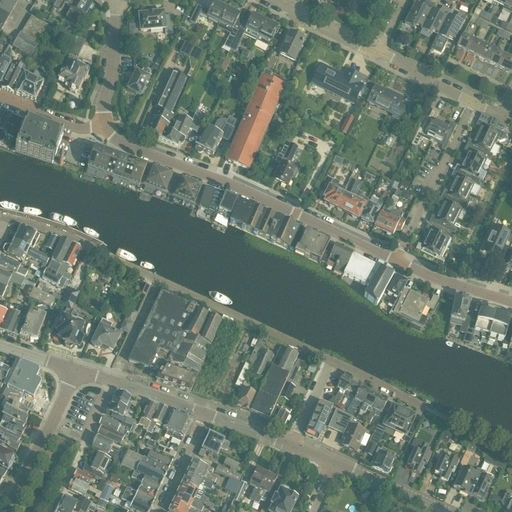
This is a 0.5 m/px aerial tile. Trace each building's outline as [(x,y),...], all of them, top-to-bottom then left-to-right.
[(6,0),(1,0),(0,3),(13,10),(15,5),(6,0)] [(56,0),(52,8),(58,11),(59,11),(60,11),(64,4),(71,8),(75,0),(56,0)] [(92,4),(85,0),(75,0),(71,8),(65,18),(70,21),(71,21),(72,21),(73,21),(77,14),(86,19),(89,14),(89,13),(89,12),(89,11),(88,11),(92,4)] [(366,0),(364,5),(377,11),(380,5),(387,9),(391,2),(387,0),(366,0)] [(511,0),(506,0),(503,7),(504,7),(503,10),(511,14),(511,0)] [(431,10),(434,5),(426,1),(422,8),(414,4),(404,24),(414,29),(416,25),(421,28),(422,28),(431,10)] [(219,24),(227,9),(213,2),(209,11),(198,6),(190,22),(194,24),(199,14),(219,24)] [(0,3),(0,9),(10,15),(13,10),(0,3)] [(447,16),(450,11),(442,7),(439,14),(431,10),(422,28),(421,28),(420,30),(431,35),(433,31),(438,34),(439,34),(447,16)] [(0,9),(0,16),(7,20),(10,15),(0,9)] [(229,49),(235,37),(243,23),(238,17),(239,15),(227,9),(219,24),(217,29),(229,35),(224,47),(229,49)] [(488,22),(491,17),(475,9),(473,14),(488,22)] [(164,17),(163,13),(154,14),(154,13),(148,14),(148,15),(139,16),(140,32),(164,29),(165,35),(172,34),(170,16),(164,17)] [(455,20),(447,16),(439,34),(438,34),(437,36),(431,50),(441,55),(447,41),(449,38),(455,40),(467,17),(459,13),(455,20)] [(49,24),(53,17),(49,14),(45,21),(49,24)] [(243,35),(255,41),(265,21),(263,20),(264,19),(259,17),(258,18),(252,15),(243,35)] [(45,32),(48,26),(31,16),(28,22),(45,32)] [(480,28),(482,22),(471,17),(469,22),(480,28)] [(278,27),(265,21),(255,41),(268,47),(274,34),(276,35),(278,29),(277,29),(278,27)] [(41,38),(45,32),(28,22),(24,28),(41,38)] [(72,40),(74,41),(77,42),(78,39),(77,39),(81,31),(65,23),(61,32),(73,39),(72,40)] [(53,35),(55,31),(48,27),(44,35),(48,37),(53,35)] [(38,44),(41,38),(24,28),(21,34),(38,44)] [(294,62),(304,41),(290,33),(279,55),(294,62)] [(30,58),(38,44),(21,34),(13,48),(30,58)] [(467,53),(473,40),(462,35),(456,47),(467,53)] [(234,52),(241,40),(235,37),(229,49),(234,52)] [(84,42),(78,39),(77,42),(74,41),(69,52),(78,57),(84,42)] [(473,40),(467,53),(478,58),(484,45),(485,46),(486,43),(481,41),(479,43),(473,40)] [(180,52),(199,61),(203,52),(185,43),(180,52)] [(489,64),(495,51),(485,46),(484,45),(478,58),(489,64)] [(499,69),(506,56),(495,51),(489,64),(499,69)] [(0,84),(3,86),(14,63),(8,60),(0,56),(0,84)] [(271,73),(271,72),(278,59),(272,56),(265,69),(271,73)] [(510,74),(511,71),(511,59),(506,56),(499,69),(510,74)] [(158,57),(155,62),(161,66),(164,60),(158,57)] [(81,63),(70,58),(63,72),(62,71),(57,81),(64,84),(64,86),(68,88),(68,89),(69,89),(69,92),(75,94),(77,93),(78,94),(83,83),(84,83),(89,72),(88,71),(91,66),(82,61),(81,63)] [(220,69),(224,61),(219,59),(216,66),(220,69)] [(225,59),(224,61),(220,69),(219,71),(224,73),(230,62),(225,59)] [(13,94),(25,68),(14,63),(3,86),(2,89),(13,94)] [(350,82),(320,67),(313,81),(320,85),(320,86),(322,87),(323,86),(328,89),(326,91),(353,104),(361,88),(358,86),(362,78),(353,74),(350,82)] [(136,72),(127,90),(140,96),(149,79),(148,78),(150,74),(149,71),(145,69),(143,70),(140,74),(136,72)] [(249,171),(279,101),(287,81),(270,74),(271,73),(265,69),(263,71),(262,74),(256,87),(225,161),(249,171)] [(256,87),(262,74),(255,71),(250,84),(256,87)] [(43,84),(46,78),(34,72),(32,78),(23,74),(14,94),(22,98),(23,97),(34,102),(43,84)] [(160,99),(156,108),(169,114),(185,80),(183,79),(184,77),(174,73),(173,75),(171,74),(163,94),(165,95),(162,100),(160,99)] [(390,94),(375,87),(367,102),(393,115),(392,118),(398,121),(406,106),(400,103),(402,98),(391,92),(390,94)] [(169,125),(173,115),(169,114),(156,108),(145,134),(162,141),(166,130),(167,130),(169,125)] [(433,141),(441,124),(435,120),(438,113),(433,110),(422,131),(419,129),(411,146),(414,147),(419,146),(422,139),(431,144),(433,141)] [(166,130),(162,141),(176,147),(178,143),(181,144),(182,144),(189,129),(197,133),(198,129),(200,130),(206,116),(195,111),(191,122),(179,117),(177,123),(175,127),(169,125),(167,130),(166,130)] [(12,139),(18,141),(25,122),(21,120),(4,113),(0,121),(0,142),(2,141),(5,135),(12,139)] [(476,136),(494,144),(495,145),(497,141),(499,142),(504,141),(507,140),(505,134),(502,133),(505,126),(481,114),(475,127),(479,129),(476,136)] [(203,151),(212,156),(221,139),(227,142),(237,123),(229,119),(227,122),(225,120),(220,121),(217,123),(213,129),(208,126),(207,129),(206,128),(195,147),(196,148),(195,149),(196,152),(199,154),(202,153),(203,151)] [(52,164),(62,136),(25,122),(18,141),(15,152),(52,164)] [(345,135),(350,125),(345,122),(340,132),(345,135)] [(444,151),(456,126),(450,123),(448,127),(441,124),(433,141),(442,146),(441,149),(444,151)] [(494,144),(476,136),(473,142),(468,140),(466,146),(491,158),(492,155),(489,154),(494,144)] [(280,165),(273,181),(287,188),(292,177),(295,179),(300,168),(290,163),(297,148),(290,145),(289,147),(288,149),(284,147),(280,155),(279,155),(275,163),(280,165)] [(489,161),(491,158),(466,146),(463,152),(467,154),(464,161),(481,170),(486,160),(489,161)] [(104,156),(106,152),(95,147),(87,169),(95,172),(100,160),(98,159),(100,155),(104,156)] [(104,175),(112,154),(106,152),(104,156),(100,155),(98,159),(100,160),(95,172),(104,175)] [(121,162),(123,158),(112,154),(104,175),(112,178),(117,166),(115,165),(117,161),(121,162)] [(121,181),(129,160),(123,158),(121,162),(117,161),(115,165),(117,166),(112,178),(121,181)] [(138,169),(140,164),(129,160),(121,181),(129,185),(134,172),(132,171),(133,167),(138,169)] [(481,170),(464,161),(461,168),(456,166),(453,171),(478,184),(480,181),(477,179),(481,170)] [(142,176),(146,166),(140,164),(138,169),(133,167),(132,171),(134,172),(129,185),(138,188),(139,185),(143,176),(142,176)] [(151,169),(146,167),(146,166),(142,176),(143,176),(139,185),(154,191),(161,172),(152,169),(151,169)] [(479,187),(480,185),(478,184),(453,171),(451,177),(455,179),(452,186),(469,195),(474,185),(479,187)] [(169,197),(176,179),(171,177),(171,176),(161,172),(154,191),(169,197)] [(180,181),(176,179),(169,197),(183,203),(190,184),(181,180),(180,181)] [(335,208),(342,194),(343,194),(345,189),(337,186),(338,184),(332,181),(323,198),(325,199),(324,203),(329,205),(330,207),(333,208),(335,208)] [(342,212),(346,214),(358,190),(359,190),(361,184),(356,182),(349,197),(343,194),(342,194),(335,208),(336,209),(337,210),(340,212),(342,212)] [(198,208),(199,208),(199,206),(205,190),(200,188),(190,184),(183,203),(198,208)] [(469,195),(452,186),(448,193),(444,191),(441,197),(466,209),(468,206),(469,202),(469,201),(469,200),(468,199),(467,198),(469,195)] [(208,212),(215,193),(205,189),(205,190),(199,206),(199,208),(198,208),(208,212)] [(363,192),(359,190),(358,190),(346,214),(351,216),(352,218),(355,219),(357,219),(358,219),(365,205),(359,202),(363,192)] [(398,200),(402,193),(396,191),(393,198),(392,197),(389,205),(386,213),(381,211),(374,227),(383,231),(393,211),(398,200)] [(406,201),(409,195),(403,191),(400,198),(406,201)] [(224,196),(215,193),(208,212),(217,216),(225,196),(224,196)] [(228,220),(237,201),(225,196),(217,216),(228,220)] [(372,197),(360,220),(362,221),(362,223),(365,224),(367,224),(372,226),(384,200),(381,198),(380,201),(372,197)] [(465,212),(466,209),(441,197),(438,202),(443,204),(439,211),(457,220),(461,210),(465,212)] [(292,251),(302,230),(238,202),(229,223),(292,251)] [(400,232),(405,222),(400,219),(402,215),(393,211),(383,231),(392,236),(395,230),(400,232)] [(457,220),(439,211),(436,218),(432,216),(429,222),(454,234),(455,231),(452,229),(457,220)] [(451,240),(452,237),(427,225),(425,230),(429,233),(426,239),(446,249),(450,240),(451,240)] [(511,244),(511,243),(511,226),(511,228),(509,233),(493,226),(487,238),(488,239),(482,252),(498,259),(506,241),(511,244)] [(32,250),(39,235),(23,227),(20,228),(14,241),(29,248),(32,250)] [(308,257),(318,237),(306,231),(296,251),(308,257)] [(52,251),(58,238),(51,236),(45,248),(52,251)] [(320,262),(326,250),(329,243),(318,237),(308,257),(319,263),(320,262)] [(446,249),(426,239),(422,246),(418,244),(415,250),(443,264),(444,261),(444,260),(441,259),(446,249)] [(61,264),(70,244),(61,240),(52,259),(61,264)] [(29,248),(14,241),(11,247),(8,245),(5,246),(3,250),(4,253),(22,262),(29,248)] [(80,249),(70,244),(61,264),(60,266),(56,275),(66,281),(68,282),(70,277),(63,274),(67,266),(71,267),(80,249)] [(353,254),(335,245),(332,253),(326,250),(320,262),(326,265),(328,262),(335,266),(335,267),(336,267),(333,272),(342,276),(353,254)] [(46,264),(49,257),(31,249),(28,256),(46,264)] [(511,251),(510,251),(503,268),(504,268),(504,270),(508,272),(509,271),(511,272),(511,251)] [(24,279),(27,272),(19,268),(20,266),(0,256),(0,268),(12,274),(24,279)] [(376,306),(393,276),(352,256),(343,276),(368,288),(363,296),(376,306)] [(56,275),(60,266),(61,264),(52,259),(51,261),(51,262),(47,271),(56,275)] [(66,281),(56,275),(47,271),(46,270),(42,279),(62,290),(66,281)] [(0,273),(0,299),(1,300),(5,302),(9,291),(6,289),(8,283),(20,287),(24,279),(12,274),(11,277),(0,273)] [(396,277),(387,293),(392,297),(387,305),(393,308),(406,283),(402,281),(402,279),(398,278),(397,278),(396,277)] [(32,289),(34,286),(24,281),(22,284),(32,289)] [(40,283),(36,291),(41,294),(47,296),(50,291),(44,288),(45,285),(40,283)] [(28,299),(32,289),(22,284),(19,290),(24,293),(23,294),(25,298),(28,299)] [(142,284),(138,292),(145,295),(149,287),(142,284)] [(76,318),(77,315),(70,312),(78,293),(68,289),(60,307),(66,310),(63,317),(62,317),(56,332),(60,333),(58,338),(64,341),(63,343),(64,344),(65,347),(69,349),(72,347),(73,348),(74,345),(79,347),(84,336),(79,334),(83,326),(82,326),(84,321),(76,318)] [(398,301),(393,313),(423,328),(427,319),(421,316),(425,308),(432,312),(439,299),(433,296),(429,303),(428,302),(428,300),(404,289),(398,301)] [(33,290),(28,299),(36,303),(37,307),(43,306),(49,309),(54,311),(59,302),(54,300),(47,296),(41,294),(36,291),(33,290)] [(459,333),(465,335),(470,319),(465,317),(470,301),(455,297),(449,325),(461,327),(459,333)] [(167,301),(161,314),(170,318),(175,307),(169,304),(170,302),(167,301)] [(0,310),(0,330),(8,313),(9,311),(11,307),(5,304),(2,311),(0,310)] [(482,336),(488,337),(493,320),(487,318),(485,310),(486,306),(481,304),(478,316),(472,314),(470,319),(465,335),(472,337),(474,331),(480,333),(481,336),(482,336)] [(8,313),(0,330),(0,332),(11,336),(17,320),(21,309),(17,307),(15,313),(9,311),(8,313)] [(175,307),(170,318),(179,322),(185,308),(183,307),(182,310),(175,307)] [(185,308),(179,322),(188,326),(192,314),(186,312),(188,309),(185,308)] [(18,338),(25,322),(27,317),(23,316),(25,310),(22,309),(21,309),(17,320),(11,336),(18,339),(18,338)] [(29,311),(27,317),(25,322),(18,338),(18,339),(34,346),(45,318),(34,313),(29,311)] [(127,333),(136,314),(129,311),(120,330),(127,333)] [(511,325),(509,325),(511,313),(507,312),(506,316),(499,322),(493,320),(488,337),(494,339),(495,340),(498,338),(503,340),(502,346),(509,348),(511,336),(511,325)] [(192,314),(188,326),(196,329),(202,315),(199,314),(198,317),(192,314)] [(202,315),(196,329),(204,333),(209,322),(203,319),(204,316),(202,315)] [(115,333),(108,330),(110,326),(102,322),(99,328),(97,329),(95,332),(96,335),(91,345),(92,347),(97,349),(100,349),(101,347),(105,349),(106,348),(112,351),(121,333),(116,331),(115,333)] [(209,322),(204,333),(213,336),(219,323),(216,322),(215,324),(209,322)] [(219,323),(213,336),(221,340),(226,329),(220,326),(221,324),(219,323)] [(226,329),(221,340),(229,344),(235,330),(233,329),(232,331),(226,329)] [(235,330),(229,344),(238,347),(242,336),(237,333),(238,331),(235,330)] [(242,336),(238,347),(246,351),(252,337),(250,336),(248,339),(242,336)] [(252,337),(246,351),(254,354),(259,343),(253,341),(254,338),(252,337)] [(158,343),(144,374),(151,377),(150,380),(155,381),(160,373),(168,359),(168,358),(174,346),(168,344),(163,341),(157,339),(157,340),(162,342),(161,344),(158,343)] [(259,343),(254,354),(263,358),(269,344),(266,343),(265,346),(259,343)] [(269,344),(263,358),(271,362),(276,350),(270,348),(271,345),(269,344)] [(269,421),(275,407),(279,398),(289,376),(288,376),(296,360),(297,356),(279,349),(250,413),(269,421)] [(160,373),(155,381),(189,393),(192,387),(200,371),(168,359),(160,373)] [(287,402),(294,387),(298,378),(295,377),(302,363),(296,360),(288,376),(289,376),(279,398),(287,402)] [(33,399),(40,384),(39,381),(35,379),(38,373),(38,370),(20,362),(2,397),(17,405),(22,394),(33,399)] [(2,386),(10,370),(0,364),(0,388),(1,389),(2,386)] [(200,371),(192,387),(195,388),(194,391),(200,394),(210,373),(201,368),(200,371)] [(210,373),(200,394),(206,397),(207,394),(210,396),(219,377),(210,373)] [(343,397),(353,378),(344,373),(336,388),(339,390),(337,394),(343,397)] [(219,377),(210,396),(219,400),(228,381),(219,377)] [(354,398),(362,383),(353,378),(343,397),(348,399),(350,396),(354,398)] [(228,381),(219,400),(228,404),(236,386),(228,381)] [(236,386),(228,404),(236,408),(245,390),(236,386)] [(349,406),(346,413),(350,414),(352,416),(355,411),(352,410),(353,409),(355,410),(356,407),(361,409),(369,392),(360,388),(353,401),(350,407),(349,406)] [(245,390),(236,408),(245,413),(254,394),(245,390)] [(113,399),(108,412),(112,414),(111,418),(122,423),(122,422),(124,423),(126,420),(121,418),(122,418),(125,411),(128,412),(131,405),(128,404),(131,397),(116,392),(116,393),(114,393),(112,397),(113,399)] [(356,418),(359,419),(362,413),(364,414),(367,408),(372,410),(378,397),(369,392),(361,409),(356,418)] [(337,407),(340,402),(331,397),(328,403),(337,407)] [(365,422),(368,423),(369,424),(372,418),(373,419),(374,416),(379,419),(381,415),(382,415),(382,414),(381,414),(387,401),(378,397),(372,410),(365,422)] [(25,420),(28,413),(21,410),(22,408),(4,399),(1,406),(2,410),(4,411),(2,416),(5,418),(5,417),(24,427),(27,421),(25,420)] [(327,428),(335,411),(331,409),(332,408),(320,402),(305,435),(317,441),(324,427),(327,428)] [(146,432),(158,406),(149,403),(138,426),(143,428),(142,430),(146,432)] [(162,425),(169,410),(158,406),(146,432),(146,433),(151,435),(153,429),(154,429),(156,423),(162,425)] [(291,411),(282,407),(281,410),(275,407),(269,421),(274,423),(274,425),(283,429),(291,411)] [(379,419),(373,432),(374,433),(381,436),(385,428),(394,432),(402,413),(399,411),(400,409),(394,407),(393,408),(392,408),(387,418),(382,415),(381,415),(379,419)] [(171,439),(181,415),(171,411),(162,429),(167,431),(165,436),(171,439)] [(356,453),(365,433),(349,426),(352,418),(335,411),(327,428),(344,435),(343,438),(345,439),(342,447),(356,453)] [(402,413),(394,432),(404,437),(402,441),(408,444),(413,433),(408,430),(414,418),(413,418),(413,416),(407,413),(407,415),(402,413)] [(181,443),(183,439),(192,421),(191,418),(181,415),(171,439),(181,443)] [(0,430),(20,440),(23,434),(21,433),(24,427),(5,417),(5,418),(0,426),(0,430)] [(102,418),(99,425),(127,438),(129,433),(132,427),(124,423),(122,422),(122,423),(120,426),(102,418)] [(120,446),(124,437),(101,427),(97,435),(120,446)] [(20,440),(0,430),(0,445),(16,454),(19,447),(17,446),(20,440)] [(374,433),(369,443),(377,447),(382,437),(381,436),(374,433)] [(226,451),(229,444),(224,442),(224,441),(209,434),(201,451),(198,456),(203,459),(205,453),(216,458),(221,449),(226,451)] [(116,458),(118,454),(110,450),(113,443),(96,436),(92,448),(116,458)] [(419,476),(420,473),(424,465),(426,466),(431,455),(422,451),(423,451),(424,451),(427,446),(425,445),(414,439),(409,450),(413,451),(405,469),(416,474),(419,476)] [(164,454),(166,449),(158,445),(156,451),(164,454)] [(476,449),(469,445),(466,451),(473,454),(476,449)] [(379,453),(378,455),(375,454),(371,464),(373,465),(372,467),(387,474),(387,472),(389,473),(391,467),(390,467),(393,459),(395,454),(385,449),(381,447),(381,448),(379,453)] [(173,458),(176,453),(166,449),(164,454),(173,458)] [(14,458),(0,451),(0,468),(7,472),(7,471),(10,471),(12,466),(10,465),(14,458)] [(140,457),(136,455),(128,451),(123,461),(120,466),(121,467),(134,473),(161,486),(166,475),(141,463),(143,458),(140,457)] [(141,463),(166,475),(172,462),(150,451),(150,452),(146,459),(143,458),(141,463)] [(101,478),(110,460),(98,454),(91,469),(85,466),(82,471),(103,481),(104,479),(101,478)] [(483,462),(490,465),(493,458),(487,455),(483,462)] [(458,462),(449,458),(448,461),(441,458),(432,477),(447,483),(451,473),(453,474),(458,462)] [(238,473),(241,466),(226,459),(223,466),(230,469),(229,471),(218,466),(215,472),(238,483),(241,476),(236,474),(237,472),(238,473)] [(192,461),(187,473),(202,481),(203,479),(214,484),(217,478),(206,473),(208,469),(202,466),(192,461)] [(504,463),(499,461),(495,469),(501,472),(504,463)] [(114,468),(113,470),(119,473),(121,467),(120,466),(116,464),(114,468)] [(471,472),(463,469),(453,490),(468,496),(479,472),(472,469),(471,472)] [(256,496),(267,474),(257,470),(252,481),(251,480),(249,484),(250,484),(249,486),(254,488),(249,500),(254,502),(257,496),(256,496)] [(88,488),(88,487),(93,479),(77,471),(72,481),(88,488)] [(482,503),(492,482),(484,478),(485,474),(479,472),(468,496),(482,503)] [(156,497),(161,486),(134,473),(131,478),(142,483),(139,489),(156,497)] [(187,473),(182,483),(198,491),(200,486),(210,491),(213,486),(202,481),(187,473)] [(276,479),(267,474),(256,496),(257,496),(254,502),(258,504),(261,498),(266,500),(276,479)] [(116,485),(119,479),(112,476),(110,481),(116,485)] [(88,488),(72,481),(68,490),(83,498),(87,491),(95,495),(94,498),(99,500),(102,494),(96,491),(88,487),(88,488)] [(102,494),(107,484),(101,481),(96,491),(102,494)] [(182,483),(177,495),(192,502),(193,500),(205,505),(207,500),(203,498),(204,494),(198,491),(182,483)] [(234,483),(229,493),(236,496),(240,486),(234,483)] [(236,496),(233,501),(239,504),(247,485),(242,483),(240,486),(236,496)] [(106,486),(100,500),(107,503),(113,490),(106,486)] [(137,494),(127,489),(124,495),(151,507),(156,497),(139,489),(137,494)] [(287,492),(283,490),(280,491),(279,490),(276,498),(275,497),(270,506),(272,506),(269,511),(290,511),(297,500),(288,496),(288,495),(288,494),(287,492)] [(371,496),(367,490),(360,495),(364,501),(371,496)] [(505,495),(501,504),(502,507),(508,509),(506,511),(511,511),(511,496),(508,494),(505,495)] [(132,511),(149,511),(151,507),(124,495),(121,500),(132,505),(129,511),(132,511)] [(177,495),(172,503),(188,511),(190,507),(200,511),(201,511),(204,507),(192,502),(177,495)] [(492,495),(489,501),(497,504),(500,498),(492,495)] [(77,503),(64,497),(57,511),(86,511),(87,511),(94,511),(97,507),(91,504),(91,503),(80,498),(77,503)] [(107,503),(100,500),(97,507),(104,510),(107,503)] [(172,503),(168,511),(191,511),(188,511),(172,503)]
